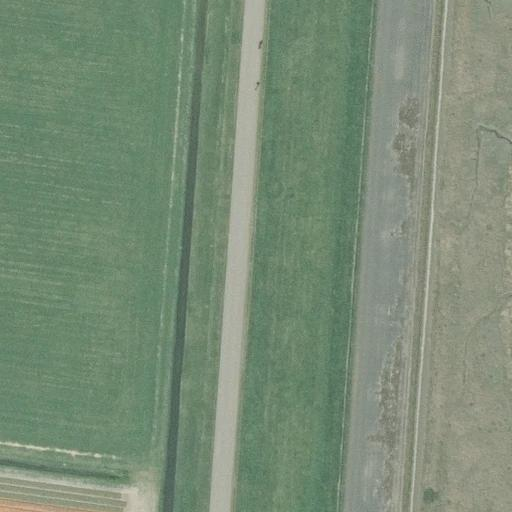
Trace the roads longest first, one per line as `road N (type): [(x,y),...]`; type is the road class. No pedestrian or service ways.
road 1 (track): [(397,0),(361,511)]
road 2 (unclassified): [(220,511),(255,0)]
